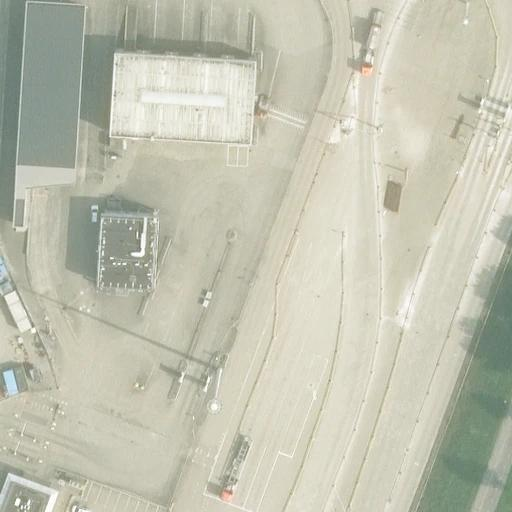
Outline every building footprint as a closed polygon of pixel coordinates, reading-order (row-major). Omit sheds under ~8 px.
[(27,5),(16,175),(75,179),(86,8),(27,5)] [(110,133),(252,141),(257,58),(116,49),(110,133)] [(111,137),(110,149),(122,149),(123,138),(111,137)] [(16,184),(13,225),(17,225),(17,217),(25,218),(27,185),(16,184)] [(154,287),(158,215),(101,212),(97,283),(154,287)] [(14,478),(1,511),(44,511),(51,492),(14,478)]
